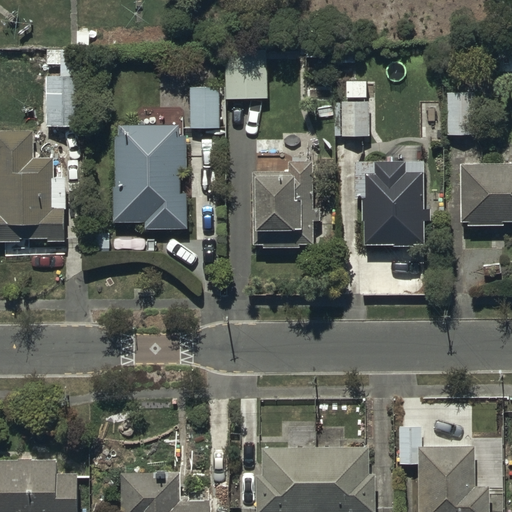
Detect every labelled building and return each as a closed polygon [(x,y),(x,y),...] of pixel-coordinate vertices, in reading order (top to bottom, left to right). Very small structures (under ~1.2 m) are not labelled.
[(89,50),(47,50),(47,64),(60,64),(60,76),(46,76),(46,125),(89,125),(89,50)] [(264,55),(224,56),(225,98),(265,97),(264,55)] [(191,87),(191,126),(219,127),(220,87),(191,87)] [(473,91),(446,91),(447,134),(473,134),(473,91)] [(370,134),(369,101),(341,101),(341,121),(334,121),(334,135),(370,134)] [(115,186),(112,186),(112,221),(144,221),(144,227),(188,228),(188,193),(180,193),(180,169),(186,169),(186,135),(177,135),(177,124),(118,123),(117,134),(114,134),(115,186)] [(33,129),(0,129),(0,239),(20,240),(20,236),(47,235),(47,239),(63,239),(63,208),(50,208),(50,175),(53,175),(53,156),(33,156),(33,129)] [(313,159),(289,160),(289,169),(251,170),(252,243),(262,243),(263,247),(300,246),(300,243),(321,242),(321,231),(313,231),(313,220),(320,220),(320,205),(314,205),(313,159)] [(423,159),(354,160),(354,196),(361,196),(362,244),(424,243),(424,220),(430,220),(430,209),(424,209),(423,159)] [(511,163),(461,163),(460,220),(468,220),(468,224),(503,225),(503,221),(511,220),(511,163)] [(401,424),(400,463),(418,464),(417,511),(488,511),(489,486),(474,486),(475,445),(421,443),(421,424),(401,424)] [(263,474),(255,474),(255,511),(374,511),(375,474),(367,474),(367,445),(263,445),(263,474)] [(55,458),(0,458),(0,511),(77,511),(77,472),(55,472),(55,458)] [(179,471),(120,472),(120,511),(208,511),(208,500),(179,500),(179,471)]
